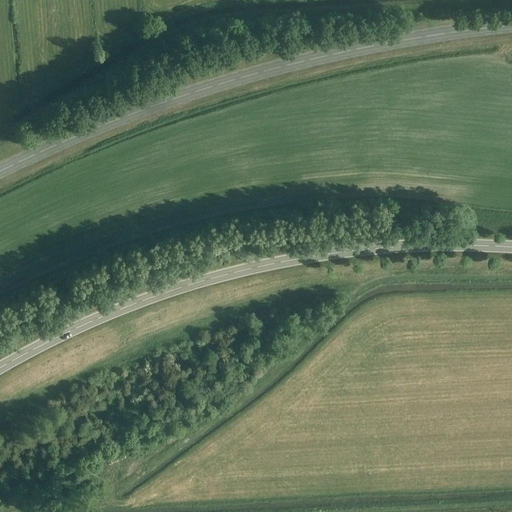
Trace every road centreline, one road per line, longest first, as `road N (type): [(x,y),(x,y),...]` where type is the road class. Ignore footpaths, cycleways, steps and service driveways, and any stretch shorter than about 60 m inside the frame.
road 1 (primary): [(0,173),(89,130),(224,82),(511,24)]
road 2 (secondary): [(0,370),(154,297),(285,261),(400,247),(511,247)]
